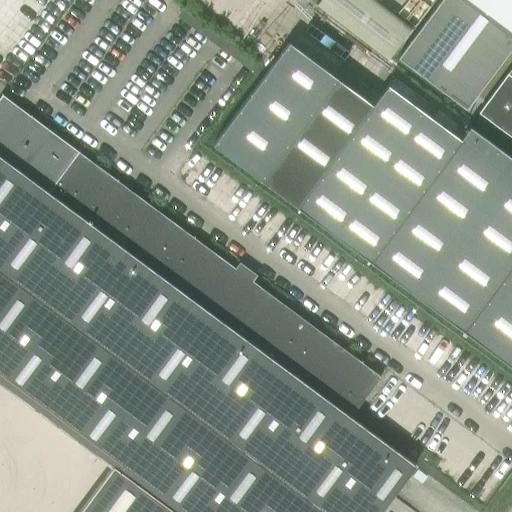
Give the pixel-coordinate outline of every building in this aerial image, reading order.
[(259,0),(207,0),(244,24),(259,0)] [(388,60),(411,29),(372,0),(320,0),(316,6),(388,60)] [(511,44),(511,0),(439,0),(397,58),(465,109),(511,44)] [(511,159),(469,127),(460,137),(387,83),(371,104),(288,42),(212,144),(296,206),(370,260),(511,366),(511,159)] [(511,63),(505,72),(477,111),(511,136),(511,63)] [(350,417),(380,377),(1,95),(0,96),(0,383),(112,466),(78,511),(379,511),(415,465),(350,417)]
